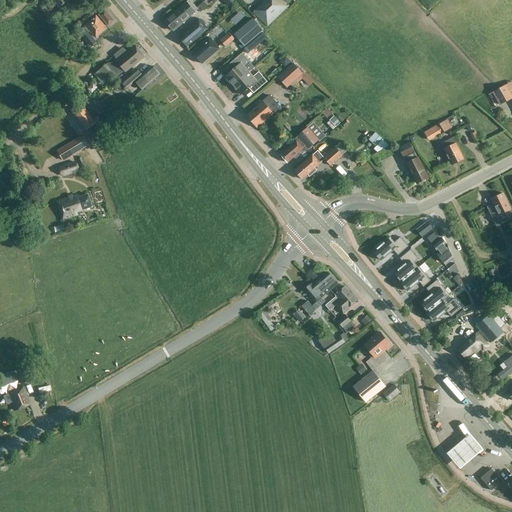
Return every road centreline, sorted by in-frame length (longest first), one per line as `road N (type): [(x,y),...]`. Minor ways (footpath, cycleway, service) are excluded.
road 1 (tertiary): [(0,452),(246,303),(311,231)]
road 2 (secondary): [(511,451),(370,287)]
road 3 (unclassified): [(321,223),(352,202),(420,208),(511,161)]
road 4 (track): [(0,150),(120,40)]
road 5 (secondary): [(239,141),(142,22)]
